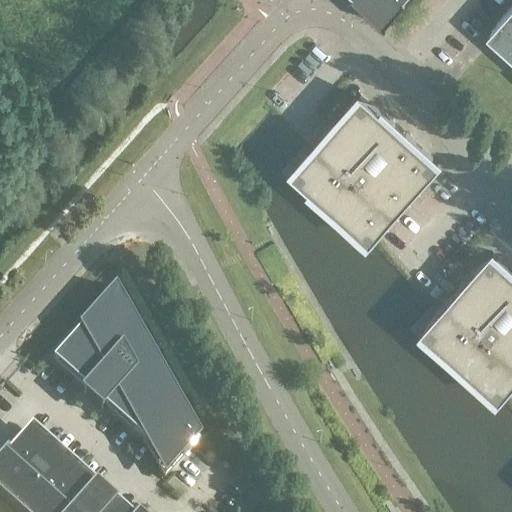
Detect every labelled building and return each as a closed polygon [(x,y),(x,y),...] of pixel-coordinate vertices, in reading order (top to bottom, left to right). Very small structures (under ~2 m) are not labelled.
[(400,0),(362,0),(384,18),(400,0)] [(511,4),(487,33),(511,55),(511,4)] [(438,160),(379,107),(377,109),(360,93),(292,168),(310,184),(308,186),(368,239),(384,221),(386,223),(424,179),(423,178),(438,160)] [(475,267),(436,310),(438,312),(422,329),(497,397),(511,380),(511,268),(492,251),(476,268),(475,267)] [(113,295),(55,361),(88,391),(83,397),(101,413),(107,407),(173,467),(197,440),(113,295)] [(119,511),(33,435),(0,472),(0,499),(14,511),(119,511)]
